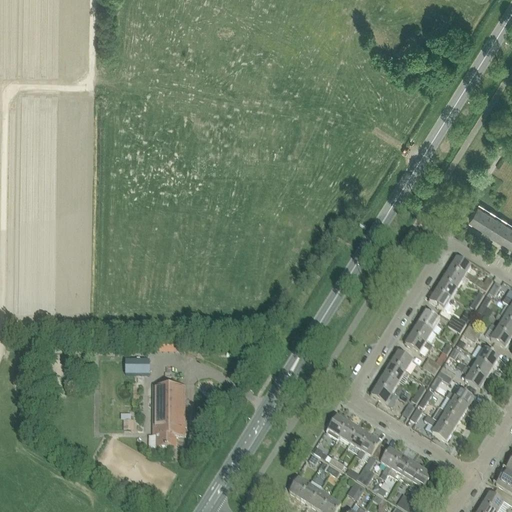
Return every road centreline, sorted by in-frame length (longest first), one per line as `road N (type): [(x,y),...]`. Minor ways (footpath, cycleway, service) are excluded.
road 1 (secondary): [(294,365),(511,15)]
road 2 (residential): [(511,281),(446,240),(349,397),(474,475)]
road 3 (secondary): [(294,365),(200,506)]
road 4 (secondary): [(213,511),(294,365)]
